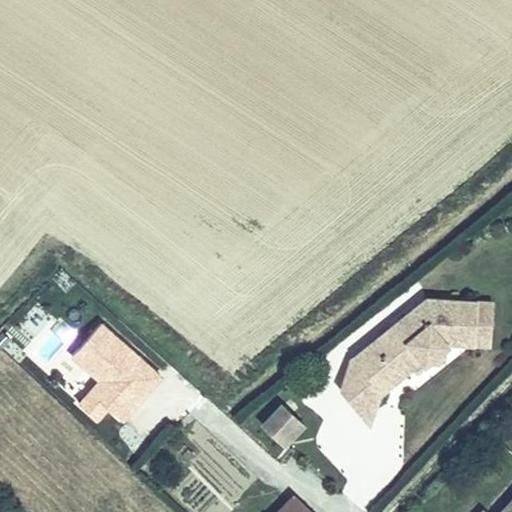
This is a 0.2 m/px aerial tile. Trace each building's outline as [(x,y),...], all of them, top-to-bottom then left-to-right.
[(429,301),(374,343),(401,378),(422,361),(425,365),(447,348),(451,345),(472,347),(476,306),(429,301)] [(492,308),(476,306),(472,347),(488,348),(492,308)] [(374,343),(359,356),(384,391),(401,378),(374,343)] [(445,361),(447,348),(425,365),(438,366),(445,361)] [(343,389),(369,423),(380,394),(384,391),(359,356),(353,360),(343,389)] [(296,429),(278,412),(264,427),(283,444),(296,429)] [(207,451),(189,471),(231,508),(249,488),(207,451)] [(290,511),(280,502),(270,511),(290,511)]
